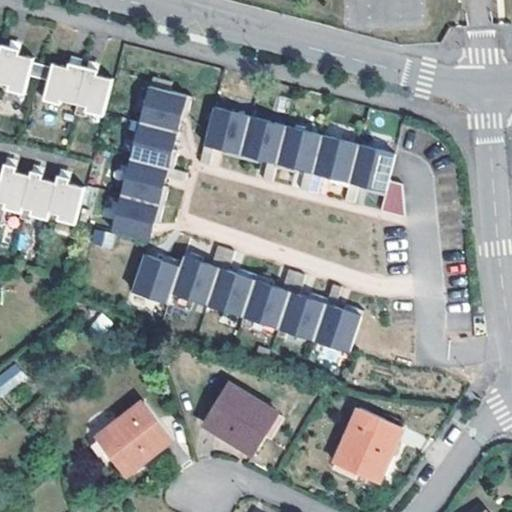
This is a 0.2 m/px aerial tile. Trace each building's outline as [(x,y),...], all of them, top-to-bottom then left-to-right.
[(0,83),(10,86),(9,90),(24,94),(33,59),(18,55),(19,51),(2,46),(1,50),(0,50),(0,83)] [(55,65),(45,100),(60,104),(62,100),(79,104),(76,115),(85,118),(87,112),(105,117),(114,81),(96,76),(97,71),(71,65),(70,69),(55,65)] [(170,92),(173,83),(153,78),(151,87),(170,92)] [(188,116),(193,97),(170,92),(151,87),(142,123),(179,132),(183,115),(188,116)] [(241,159),(251,118),(215,109),(205,145),(215,148),(223,150),(222,155),(241,159)] [(278,163),(288,127),(251,118),(241,159),(259,164),(261,159),(269,161),(278,163)] [(174,170),(179,152),(174,150),(179,132),(142,123),(133,159),(169,169),(174,170)] [(315,172),(324,137),(288,127),(278,163),(277,168),(296,173),(297,168),(305,170),(315,172)] [(350,186),(351,181),(361,146),(324,137),(315,172),(325,175),(333,177),(332,182),(350,186)] [(210,167),(215,148),(205,145),(201,164),(210,167)] [(387,196),(390,181),(397,155),(361,146),(351,181),(361,184),(369,186),(368,191),(387,196)] [(165,207),(170,188),(165,187),(167,178),(169,169),(133,159),(123,196),(165,207)] [(264,180),(273,183),(277,168),(278,163),(269,161),(264,180)] [(77,225),(86,189),(68,185),(69,180),(59,177),(57,184),(41,179),(42,175),(32,173),(31,177),(14,173),(15,169),(5,166),(2,179),(0,178),(0,224),(1,225),(6,209),(22,213),(20,219),(30,222),(31,216),(48,220),(47,223),(57,226),(58,220),(77,225)] [(186,183),(189,174),(174,170),(169,169),(167,178),(186,183)] [(319,195),(325,175),(315,172),(305,170),(300,190),(319,195)] [(355,204),(361,184),(351,181),(350,186),(346,202),(355,204)] [(406,218),(403,184),(390,181),(387,196),(383,211),(406,218)] [(160,225),(165,207),(123,196),(114,232),(150,242),(155,224),(160,225)] [(229,272),(236,253),(218,247),(212,266),(221,269),(229,272)] [(209,305),(221,269),(212,266),(203,263),(205,258),(187,252),(183,264),(173,293),(209,305)] [(138,276),(144,256),(136,254),(130,273),(138,276)] [(163,263),(144,256),(138,276),(133,292),(170,304),(173,293),(183,264),(165,258),(163,263)] [(238,275),(229,272),(221,269),(209,305),(245,317),(258,276),(240,270),(238,275)] [(300,296),(307,276),(289,271),(283,290),(292,293),(300,296)] [(280,328),(292,293),(283,290),(274,287),(276,282),(258,276),(245,317),(280,328)] [(337,308),(343,288),(334,285),(329,300),(328,305),(337,308)] [(310,299),(300,296),(292,293),(280,328),(316,340),(328,305),(329,300),(311,294),(310,299)] [(346,311),(337,308),(328,305),(316,340),(351,352),(365,312),(347,306),(346,311)] [(103,315),(95,328),(107,335),(115,322),(103,315)] [(22,368),(1,384),(10,396),(31,380),(22,368)] [(235,433),(256,446),(279,410),(229,378),(203,419),(232,437),(235,433)] [(97,433),(124,464),(143,449),(147,454),(175,431),(145,395),(97,433)] [(362,405),(338,461),(375,477),(385,455),(390,457),(405,424),(362,405)] [(254,450),(256,446),(235,433),(232,437),(254,450)] [(143,449),(124,464),(128,469),(147,454),(143,449)] [(385,455),(375,477),(380,480),(390,457),(385,455)]
